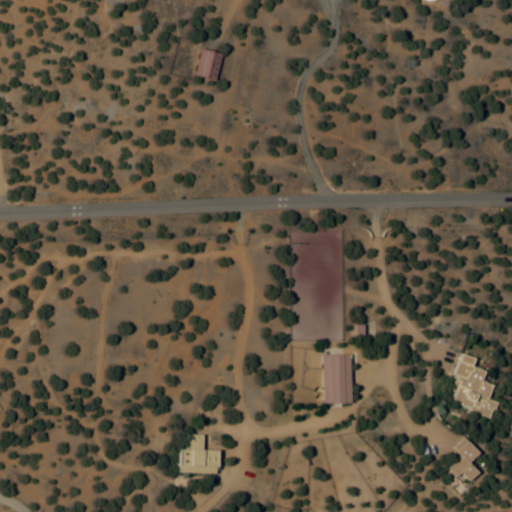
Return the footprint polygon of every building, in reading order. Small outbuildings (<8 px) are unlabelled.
[(210,82),(216,55),(194,50),(188,76),(210,82)] [(317,404),(344,404),(344,356),(317,356),(317,404)] [(490,403),(482,400),(487,386),(476,383),(480,371),(468,368),(470,360),(454,356),(440,408),(485,421),(490,403)] [(196,436),(181,436),(180,450),(171,450),(171,474),(210,475),(210,451),(196,451),(196,436)] [(449,480),(454,476),(461,484),(472,475),(463,464),(473,456),(459,439),(448,448),(454,456),(440,468),(449,480)]
